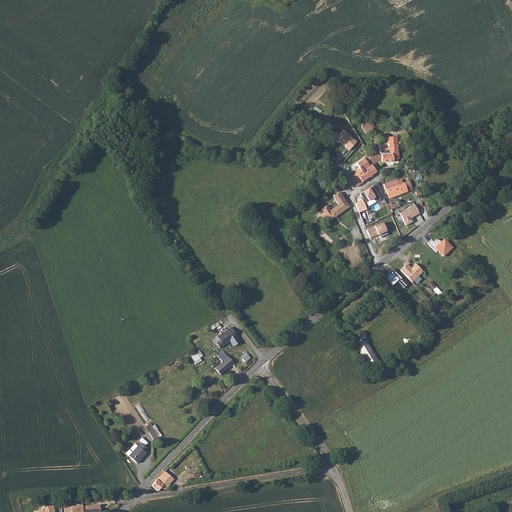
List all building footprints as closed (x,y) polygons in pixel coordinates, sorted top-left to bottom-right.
[(345,118),(342,120),(347,128),(345,130),(351,139),(353,138),(356,142),(359,139),(345,118)] [(481,136),(473,139),(475,142),(476,146),(484,142),(481,136)] [(387,154),(367,153),(373,162),(378,162),(392,161),(392,159),(398,159),(398,153),(396,153),(396,137),(387,137),(387,154)] [(348,182),(351,189),(355,186),(356,187),(362,182),(361,182),(368,176),(369,177),(378,170),(373,162),(367,153),(362,157),(363,159),(356,163),(359,168),(355,171),(355,172),(350,176),(352,179),(348,182)] [(409,191),(411,190),(412,190),(408,180),(402,182),(401,179),(394,182),(394,181),(382,185),(388,198),(406,191),(406,189),(408,188),(409,191)] [(352,196),(360,212),(368,209),(367,206),(381,200),(375,187),(379,185),(378,184),(352,196)] [(329,222),(349,207),(344,200),(329,211),(325,206),(320,210),(329,222)] [(382,216),(399,210),(396,200),(380,206),(381,210),(380,211),(382,216)] [(414,222),(412,218),(420,213),(415,204),(399,213),(406,226),(414,222)] [(371,239),(387,232),(383,222),(366,229),(371,239)] [(395,261),(386,269),(390,274),(394,270),(394,271),(400,267),(395,261)] [(412,282),(424,271),(416,263),(411,267),(407,263),(400,270),(412,282)] [(428,284),(440,297),(444,293),(431,281),(428,284)] [(216,337),(219,341),(216,343),(220,349),(230,342),(233,347),(240,342),(230,327),(216,337)] [(370,368),(380,362),(366,339),(356,345),(370,368)] [(191,355),(195,363),(204,357),(200,350),(191,355)] [(222,363),(215,369),(215,370),(220,376),(233,364),(222,351),(216,356),(222,363)] [(242,356),(246,361),(251,358),(247,352),(242,356)] [(153,427),(149,430),(151,432),(149,432),(155,441),(160,438),(153,427)] [(134,451),(129,457),(137,465),(146,454),(145,453),(148,450),(141,443),(134,451)] [(160,476),(151,486),(158,491),(161,488),(165,490),(166,489),(174,480),(164,472),(160,476)]
